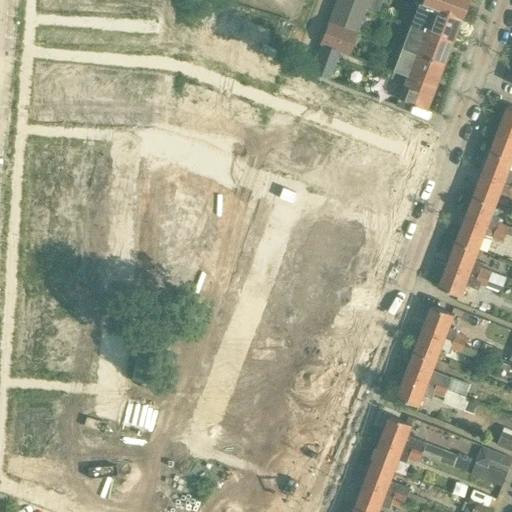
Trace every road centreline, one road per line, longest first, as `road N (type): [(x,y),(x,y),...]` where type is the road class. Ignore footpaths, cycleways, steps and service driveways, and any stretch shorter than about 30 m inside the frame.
road 1 (unknown): [(158,0),(126,329),(137,346),(193,360),(149,511)]
road 2 (residential): [(311,511),(439,191),(504,0)]
